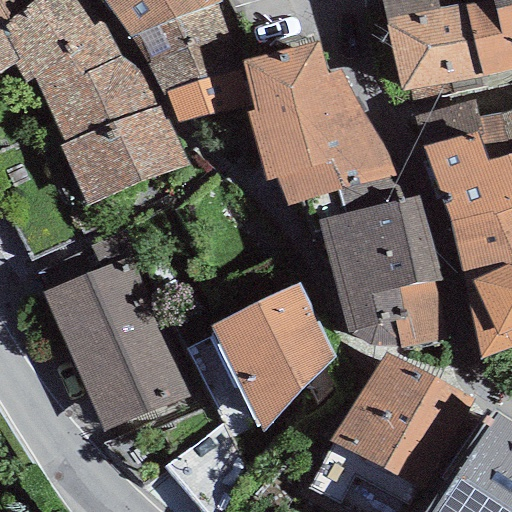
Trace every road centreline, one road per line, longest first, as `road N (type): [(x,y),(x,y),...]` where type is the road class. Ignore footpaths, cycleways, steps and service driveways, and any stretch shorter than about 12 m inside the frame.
road 1 (residential): [(511,412),(475,389),(464,365),(423,195),(350,60),(347,0)]
road 2 (tertiary): [(110,511),(59,457),(0,363)]
